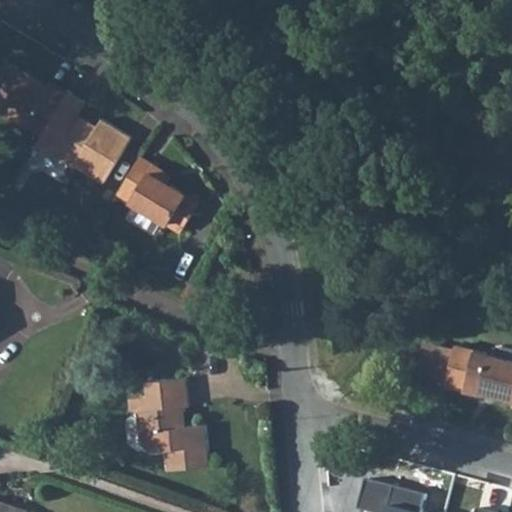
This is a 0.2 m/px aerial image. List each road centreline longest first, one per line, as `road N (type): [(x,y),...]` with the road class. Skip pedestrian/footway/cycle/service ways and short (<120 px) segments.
road 1 (residential): [(31,0),(160,75),(210,119),(240,164),(278,248),(301,415)]
road 2 (unknown): [(0,230),(292,346)]
road 3 (residential): [(511,464),(330,415),(301,415)]
road 4 (unknown): [(0,476),(60,483),(151,511)]
